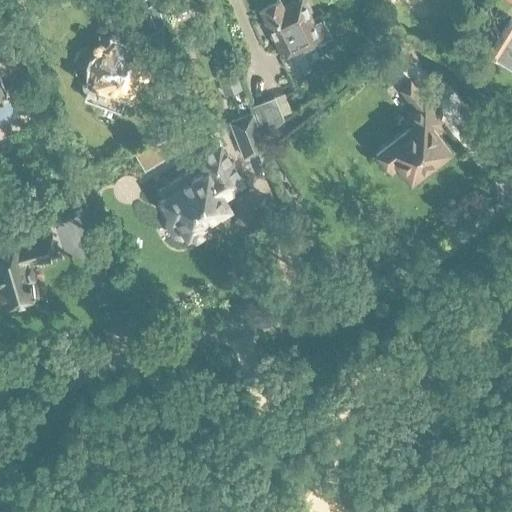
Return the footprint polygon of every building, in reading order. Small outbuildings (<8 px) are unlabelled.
[(276,0),(259,8),(271,35),(281,55),(303,44),(302,42),(317,35),(321,42),(332,36),(323,17),(313,22),(312,19),(313,19),(304,0),(291,0),(283,4),(280,0),(276,0)] [(511,19),(490,53),(511,66),(511,19)] [(152,55),(151,58),(150,57),(147,54),(147,53),(129,46),(130,43),(128,39),(119,36),(116,35),(112,36),(107,39),(104,46),(103,46),(100,52),(94,55),(89,69),(91,74),(93,75),(90,82),(85,97),(120,111),(126,95),(130,96),(138,73),(143,75),(159,81),(166,60),(152,55)] [(233,64),(217,69),(224,93),(241,88),(233,64)] [(36,85),(32,75),(20,81),(39,125),(45,123),(29,88),(36,85)] [(401,116),(407,124),(375,149),(391,169),(397,164),(410,180),(450,148),(433,127),(442,120),(432,107),(437,103),(430,94),(425,97),(411,79),(398,88),(413,107),(401,116)] [(284,119),(280,110),(289,106),(284,93),(252,105),(263,133),(284,119)] [(267,148),(266,147),(253,113),(230,122),(244,157),(267,148)] [(181,237),(185,235),(189,233),(195,235),(203,230),(205,225),(210,222),(207,218),(230,205),(223,194),(243,181),(220,142),(195,157),(202,169),(191,175),(188,171),(157,189),(160,195),(159,195),(162,201),(161,205),(165,212),(168,214),(166,222),(173,235),(181,237)] [(0,243),(0,294),(2,302),(36,292),(27,261),(55,253),(48,230),(0,243)]
